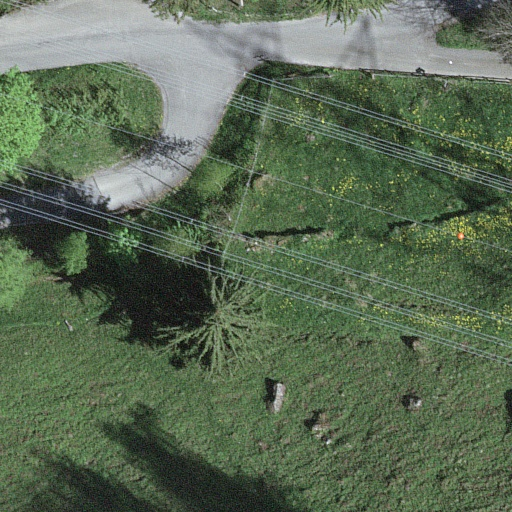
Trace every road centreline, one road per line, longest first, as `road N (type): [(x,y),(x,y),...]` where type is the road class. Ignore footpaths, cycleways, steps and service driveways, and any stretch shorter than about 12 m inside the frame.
road 1 (track): [(211,52),(214,82),(197,137),(152,179),(0,212)]
road 2 (track): [(0,56),(78,25),(156,28),(211,52)]
road 3 (track): [(339,38),(511,65)]
road 4 (track): [(211,52),(339,38)]
road 5 (track): [(339,38),(461,0)]
